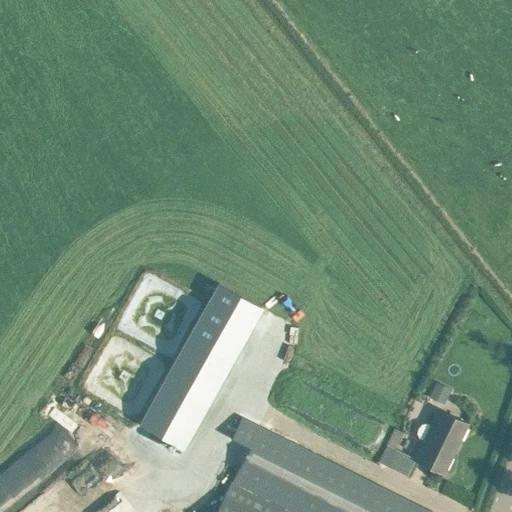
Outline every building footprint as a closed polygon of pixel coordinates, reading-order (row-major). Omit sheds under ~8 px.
[(208,296),(139,423),(182,447),(251,321),(260,306),(215,282),(208,296)] [(244,357),(257,360),(260,346),(247,343),(244,357)] [(443,402),(450,388),(436,382),(430,396),(443,402)] [(414,459),(443,473),(467,423),(438,409),(414,459)] [(430,511),(259,426),(258,429),(241,421),(233,438),(249,446),(231,481),(293,511),(257,511),(224,495),(215,511),(430,511)]
